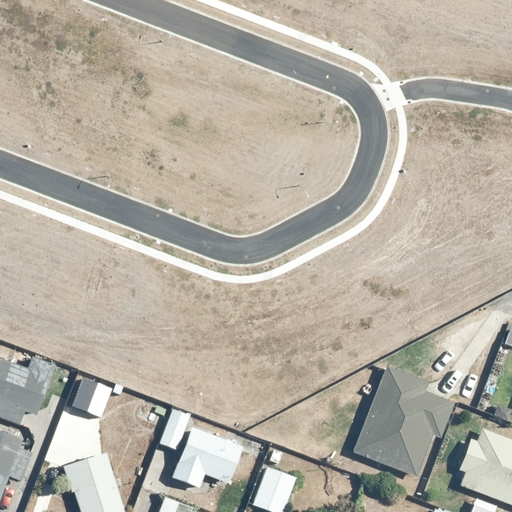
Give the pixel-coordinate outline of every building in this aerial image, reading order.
[(511,332),(504,330),(498,348),(511,352),(511,332)] [(28,359),(25,369),(0,360),(0,419),(18,426),(22,413),(37,418),(39,412),(58,418),(73,374),(28,359)] [(420,382),(386,369),(352,454),(414,479),(431,437),(439,440),(452,406),(417,391),(420,382)] [(188,417),(170,411),(158,445),(176,452),(188,417)] [(242,448),(190,428),(170,480),(197,490),(202,475),(228,485),(242,448)] [(511,442),(472,428),(451,485),(511,507),(511,442)] [(32,446),(0,434),(0,498),(8,478),(19,482),(32,446)] [(122,511),(104,454),(63,467),(77,511),(122,511)] [(281,511),(293,478),(264,467),(250,506),(265,511),(281,511)] [(175,511),(179,504),(162,498),(156,511),(175,511)]
